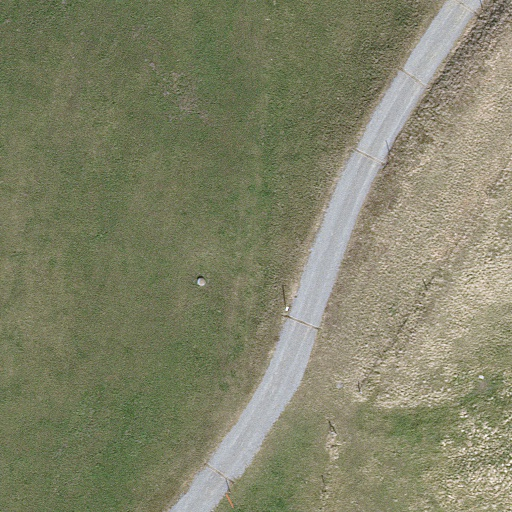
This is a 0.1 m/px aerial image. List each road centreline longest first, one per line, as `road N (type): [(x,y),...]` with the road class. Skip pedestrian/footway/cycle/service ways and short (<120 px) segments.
road 1 (track): [(463,0),(363,159),(285,377),(187,511)]
road 2 (track): [(285,377),(351,419),(336,511)]
